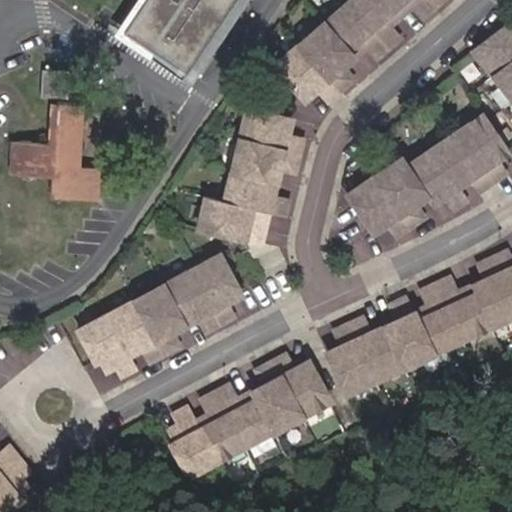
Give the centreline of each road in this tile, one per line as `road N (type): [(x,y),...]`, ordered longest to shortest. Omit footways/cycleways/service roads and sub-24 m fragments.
road 1 (residential): [(481,0),(349,117),(331,145),(308,234),(324,302)]
road 2 (residential): [(324,302),(105,416),(85,408)]
road 3 (residential): [(324,302),(511,207)]
